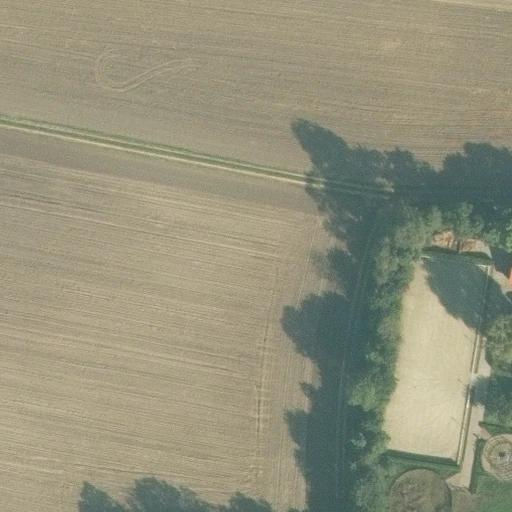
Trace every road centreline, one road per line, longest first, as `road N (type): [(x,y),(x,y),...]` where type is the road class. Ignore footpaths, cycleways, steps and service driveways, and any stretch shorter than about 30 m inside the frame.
road 1 (track): [(342,511),(344,395),(377,200),(511,198)]
road 2 (track): [(377,200),(0,127)]
